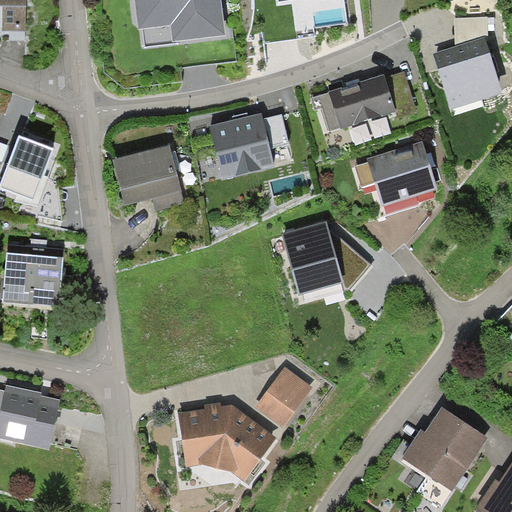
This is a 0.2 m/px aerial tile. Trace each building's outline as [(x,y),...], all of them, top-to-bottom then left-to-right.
[(27,0),(0,0),(0,7),(0,8),(0,33),(28,33),(27,0)] [(134,0),(138,31),(145,30),(147,45),(224,36),(219,0),(134,0)] [(446,102),(496,84),(484,39),(484,16),(451,18),(452,42),(431,48),(446,102)] [(380,71),(317,92),(328,127),(388,108),(390,113),(411,107),(399,70),(381,76),(380,71)] [(263,126),(261,120),(206,132),(216,177),(271,165),(269,155),(263,126)] [(263,126),(269,155),(288,151),(282,122),(263,126)] [(55,150),(19,136),(0,183),(0,189),(34,203),(55,150)] [(438,193),(422,140),(367,157),(369,163),(355,168),(362,192),(374,188),(381,211),(438,193)] [(184,203),(172,145),(115,158),(124,198),(151,192),(154,209),(184,203)] [(325,225),(285,237),(302,297),(344,285),(345,291),(350,290),(369,265),(328,233),(325,225)] [(7,253),(63,258),(64,250),(8,245),(7,253)] [(63,258),(7,253),(3,303),(59,308),(64,258),(63,258)] [(283,370),(254,408),(279,428),(309,390),(283,370)] [(7,386),(5,392),(1,411),(0,416),(0,440),(49,452),(60,401),(41,397),(42,394),(7,386)] [(228,405),(175,413),(179,464),(208,459),(239,477),(269,437),(228,405)] [(422,433),(404,459),(451,490),(470,463),(487,439),(444,410),(427,436),(422,433)] [(496,481),(477,510),(480,511),(511,511),(511,467),(501,484),(496,481)]
